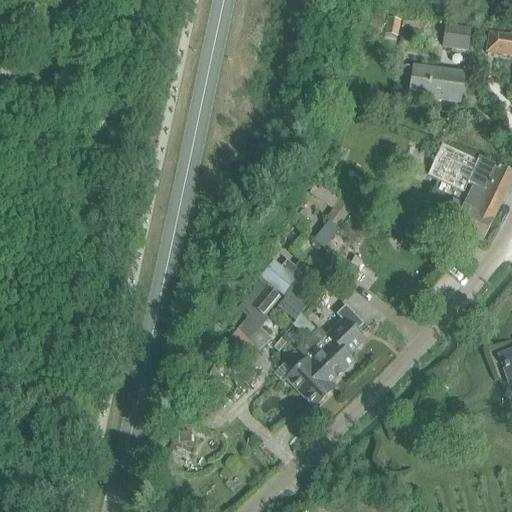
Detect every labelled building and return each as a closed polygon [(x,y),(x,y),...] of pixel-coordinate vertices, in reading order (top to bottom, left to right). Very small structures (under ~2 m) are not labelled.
[(360,14),(357,30),(356,32),(381,36),(384,19),(360,14)] [(396,34),(399,20),(387,18),(387,19),(385,32),(396,34)] [(446,27),(444,39),(442,50),(469,54),(471,31),(446,27)] [(351,32),(348,46),(354,47),(358,33),(351,32)] [(511,37),(489,34),(486,54),(511,57),(511,37)] [(413,69),(411,83),(409,97),(460,105),(463,77),(413,69)] [(442,146),(435,162),(428,178),(464,194),(468,184),(474,187),(464,207),(453,203),(442,225),(482,245),(511,184),(511,174),(479,159),(478,162),(442,146)] [(317,185),(310,194),(320,201),(326,200),(330,194),(317,185)] [(328,222),(312,243),(323,252),(339,231),(355,211),(341,200),(340,201),(333,211),(326,220),(328,222)] [(273,260),(257,279),(281,298),(283,296),(285,299),(277,308),(295,323),(312,303),(302,295),(317,276),(314,274),(318,270),(308,262),(305,266),(299,261),(294,267),(286,260),(281,266),(273,260)] [(271,342),(259,330),(268,320),(265,317),(280,299),(260,282),(237,310),(248,319),(227,340),(249,362),(254,358),(271,342)] [(327,338),(315,349),(330,364),(326,369),(340,383),(356,367),(351,360),(365,345),(353,333),(362,324),(345,306),(335,316),(342,322),(327,338)] [(316,330),(306,340),(306,341),(315,349),(327,338),(317,329),(316,330)] [(285,364),(274,374),(283,384),(286,382),(314,412),(324,401),(323,400),(323,399),(340,383),(326,369),(330,364),(315,349),(306,341),(296,351),(307,362),(297,372),(294,374),(285,364)] [(511,349),(506,352),(507,355),(500,357),(510,385),(511,384),(511,349)] [(247,365),(236,375),(246,386),(257,375),(247,365)] [(197,399),(206,404),(216,387),(207,382),(197,399)] [(182,418),(201,429),(213,410),(194,398),(182,418)] [(178,432),(178,443),(190,443),(190,432),(178,432)]
